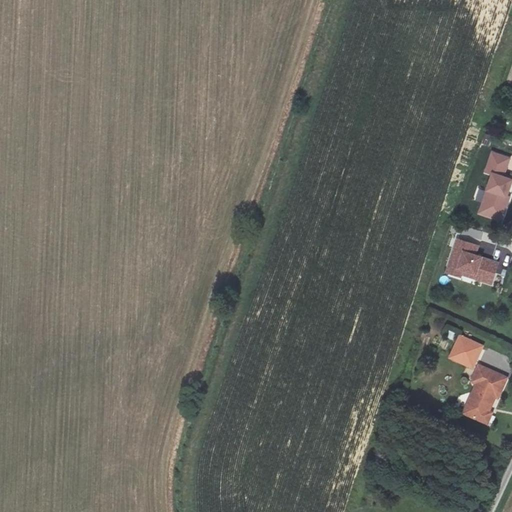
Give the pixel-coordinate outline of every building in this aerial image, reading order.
[(490,175),(478,214),(502,222),(511,189),(511,177),(506,176),(511,157),(491,151),(484,174),(490,175)] [(494,286),(500,260),(478,254),(480,244),(455,238),(446,273),(494,286)] [(446,338),(455,340),(457,333),(448,331),(446,338)] [(447,359),(473,371),(485,345),(459,333),(447,359)] [(466,415),(482,423),(486,420),(489,412),(496,396),(499,397),(507,379),(479,367),(472,383),(476,385),(469,404),(470,405),(466,415)] [(492,414),(489,412),(486,420),(482,423),(487,425),(492,414)]
